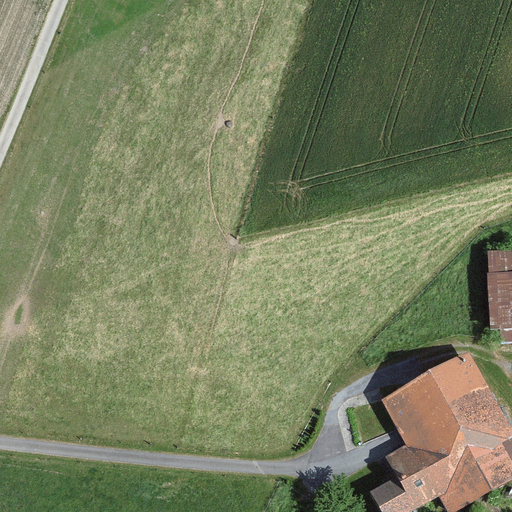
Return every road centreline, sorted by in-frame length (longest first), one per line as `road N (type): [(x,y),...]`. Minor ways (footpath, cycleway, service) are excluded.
road 1 (track): [(0,436),(288,458)]
road 2 (track): [(0,146),(59,0)]
